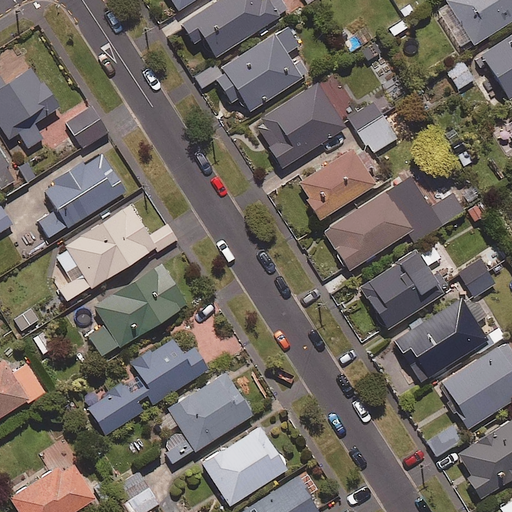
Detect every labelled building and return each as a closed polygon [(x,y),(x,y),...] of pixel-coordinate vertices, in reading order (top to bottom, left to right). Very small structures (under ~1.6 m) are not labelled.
[(170,0),(178,12),(196,0),(170,0)] [(215,62),(281,18),(280,16),(288,10),(281,0),(262,0),(261,1),(260,0),(220,0),(182,25),(194,43),(201,39),(215,62)] [(475,46),(511,22),(511,0),(448,0),(446,2),(475,46)] [(288,53),(300,46),(288,27),(222,69),(249,112),(309,75),(299,60),(294,64),(288,53)] [(511,99),(511,35),(481,56),(510,101),(511,99)] [(474,80),(463,63),(447,73),(458,90),(474,80)] [(35,124),(59,109),(42,81),(38,84),(30,71),(5,86),(0,77),(0,127),(8,140),(17,135),(26,149),(44,139),(35,124)] [(346,128),(317,84),(253,125),(282,170),(346,128)] [(396,139),(374,103),(348,119),(370,155),(396,139)] [(64,123),(81,150),(108,133),(91,106),(64,123)] [(59,124),(46,126),(53,159),(66,156),(59,124)] [(0,187),(6,196),(35,177),(26,164),(16,171),(0,146),(0,187)] [(357,158),(352,149),(297,183),(320,221),(376,186),(367,171),(374,167),(365,153),(357,158)] [(101,153),(43,189),(56,210),(37,222),(49,240),(125,192),(101,153)] [(408,234),(415,244),(463,213),(451,195),(426,212),(415,196),(400,206),(389,190),(324,232),(350,272),(408,234)] [(0,232),(12,225),(0,206),(0,232)] [(58,288),(66,303),(156,250),(158,253),(177,241),(167,225),(148,236),(131,207),(54,253),(71,280),(58,288)] [(360,290),(386,331),(444,294),(418,253),(360,290)] [(495,283),(479,259),(454,274),(470,299),(495,283)] [(143,333),(145,336),(182,313),(180,310),(187,306),(161,265),(94,306),(106,326),(89,336),(103,358),(143,333)] [(394,341),(420,384),(488,342),(461,299),(394,341)] [(183,356),(171,338),(127,366),(135,377),(86,408),(104,437),(209,370),(195,348),(183,356)] [(511,402),(511,351),(507,343),(437,387),(465,432),(511,402)] [(0,364),(0,418),(26,402),(28,406),(45,395),(26,365),(11,374),(3,362),(0,364)] [(156,437),(174,466),(253,417),(225,373),(155,417),(164,432),(156,437)] [(511,480),(511,420),(458,456),(472,477),(469,480),(482,500),(511,480)] [(202,463),(229,507),(287,471),(260,427),(202,463)] [(462,442),(453,427),(428,442),(437,457),(462,442)] [(76,511),(96,500),(71,460),(10,498),(18,511),(76,511)] [(318,511),(297,478),(243,511),(318,511)] [(159,504),(147,486),(123,502),(128,511),(150,511),(149,510),(159,504)] [(511,511),(511,499),(500,507),(503,511),(511,511)]
